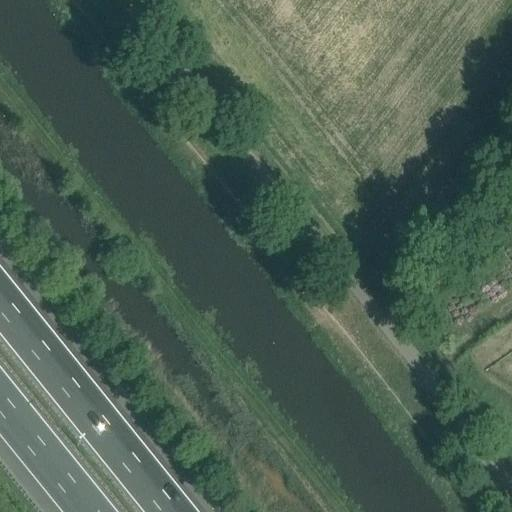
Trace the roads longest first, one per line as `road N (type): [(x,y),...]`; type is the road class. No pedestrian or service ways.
road 1 (motorway): [(177,511),(0,293)]
road 2 (motorway): [(0,395),(94,511)]
